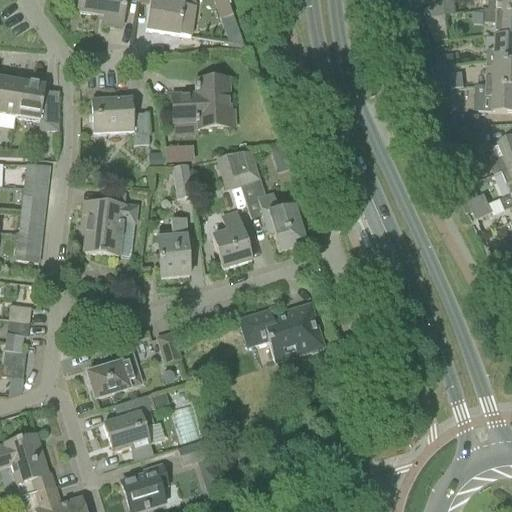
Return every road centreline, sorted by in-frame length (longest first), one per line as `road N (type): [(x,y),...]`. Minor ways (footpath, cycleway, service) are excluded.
road 1 (tertiary): [(309,0),(322,65),(427,319),(474,467)]
road 2 (tertiary): [(505,459),(444,292),(365,122),(334,0)]
road 3 (residential): [(53,287),(181,306),(310,268)]
road 4 (residential): [(53,287),(78,87),(72,51)]
